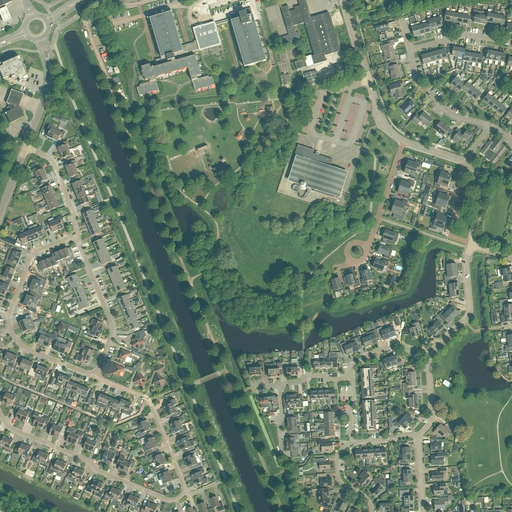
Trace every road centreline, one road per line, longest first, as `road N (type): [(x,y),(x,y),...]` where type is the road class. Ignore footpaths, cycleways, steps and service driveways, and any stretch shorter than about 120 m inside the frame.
road 1 (residential): [(95,376),(17,342),(9,318),(33,253),(77,236)]
road 2 (residential): [(184,492),(171,499),(97,469),(11,428),(0,413)]
road 3 (track): [(123,117),(188,279)]
road 4 (residential): [(184,492),(149,401),(95,376)]
road 5 (unclassified): [(403,141),(381,114),(344,0)]
road 6 (residential): [(95,376),(112,332),(77,236)]
road 7 (track): [(237,391),(282,511)]
road 8 (residential): [(430,355),(469,314),(471,244)]
road 9 (residential): [(409,51),(417,83),(438,105),(491,125)]
